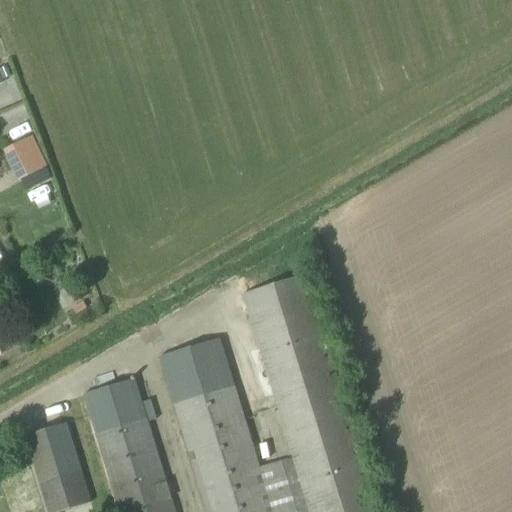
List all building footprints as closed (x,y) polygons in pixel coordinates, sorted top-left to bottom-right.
[(12,75),(8,64),(0,67),(4,78),(12,75)] [(3,151),(18,181),(47,167),(33,137),(3,151)] [(32,285),(38,289),(45,286),(45,279),(40,275),(33,278),(32,285)] [(121,511),(378,511),(306,275),(244,293),(310,511),(297,511),(282,460),(259,467),(220,339),(161,357),(208,511),(176,511),(149,422),(156,420),(150,401),(143,403),(136,380),(86,395),(121,511)] [(83,303),(73,308),(76,314),(86,309),(83,303)] [(26,436),(41,486),(49,511),(62,511),(90,503),(66,424),(26,436)]
